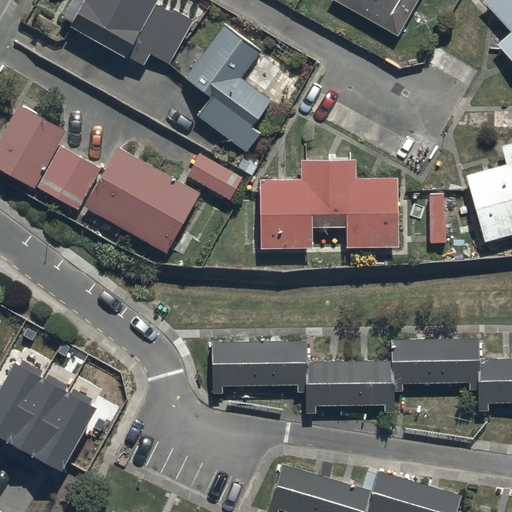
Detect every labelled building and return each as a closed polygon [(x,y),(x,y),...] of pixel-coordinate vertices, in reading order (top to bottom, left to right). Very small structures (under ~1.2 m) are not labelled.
[(192,22),(154,0),(73,0),(62,21),(71,26),(69,30),(123,60),(125,56),(144,66),(149,57),(168,67),(192,22)] [(331,0),(331,2),(398,37),(418,0),(331,0)] [(511,0),(486,0),(481,4),(509,34),(495,48),(511,66),(511,0)] [(263,51),(224,23),(182,81),(209,99),(196,117),(247,153),(260,135),(251,129),(271,101),(242,80),(263,51)] [(78,212),(100,169),(59,147),(67,133),(18,106),(0,137),(0,171),(35,191),(36,189),(78,212)] [(511,144),(500,148),(505,166),(465,177),(472,202),(465,204),(477,248),(511,238),(511,144)] [(200,195),(116,149),(83,209),(89,213),(86,219),(117,236),(120,230),(167,255),(200,195)] [(241,178),(198,155),(186,179),(228,202),(241,178)] [(346,249),(397,249),(397,180),(354,180),(354,161),(301,162),(301,179),(260,180),(261,251),(313,251),(313,230),(346,230),(346,249)] [(444,194),(429,194),(428,244),(443,244),(444,194)] [(0,411),(4,414),(33,363),(14,352),(20,340),(0,328),(0,411)] [(511,356),(479,357),(479,337),(434,338),(434,334),(416,334),(416,338),(391,338),(392,359),(307,361),(307,339),(211,340),(212,393),(222,393),(222,384),(299,383),(299,390),(306,390),(306,411),(318,411),(318,403),(385,402),(385,411),(395,411),(395,390),(402,390),(402,382),(470,380),(471,389),(478,389),(478,410),(488,410),(488,402),(511,401),(511,356)] [(45,427),(34,445),(70,465),(80,447),(45,427)] [(63,476),(26,455),(12,479),(49,500),(63,476)] [(370,487),(282,461),(267,511),(279,511),(281,509),(289,511),(457,511),(463,494),(376,468),(370,487)]
